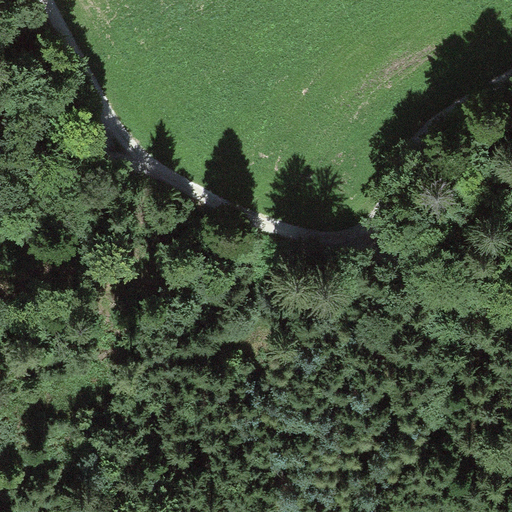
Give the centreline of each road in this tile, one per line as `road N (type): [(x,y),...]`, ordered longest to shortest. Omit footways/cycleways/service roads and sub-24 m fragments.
road 1 (track): [(503,294),(457,296),(371,250),(245,216),(138,151)]
road 2 (track): [(511,74),(459,105),(420,145),(371,250)]
road 3 (track): [(138,151),(47,0)]
road 4 (track): [(138,151),(0,198)]
